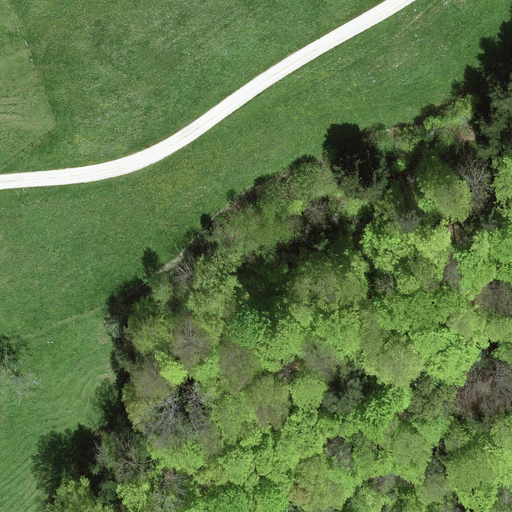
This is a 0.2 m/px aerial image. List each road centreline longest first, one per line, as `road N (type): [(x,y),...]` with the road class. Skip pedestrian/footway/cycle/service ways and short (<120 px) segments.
road 1 (track): [(0,183),(89,172),(153,153),(396,0)]
road 2 (track): [(408,511),(470,454),(511,391)]
road 3 (track): [(393,2),(424,22),(467,32),(511,22)]
